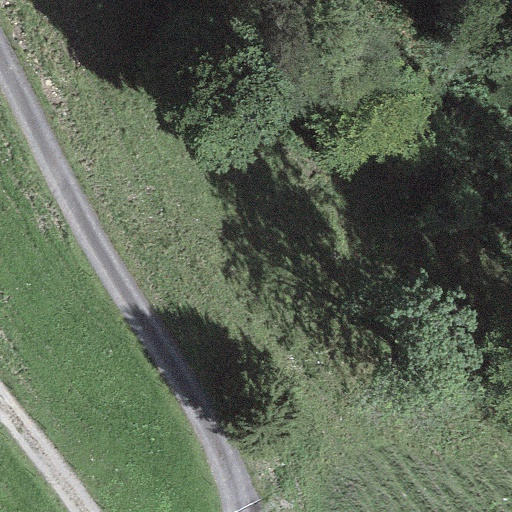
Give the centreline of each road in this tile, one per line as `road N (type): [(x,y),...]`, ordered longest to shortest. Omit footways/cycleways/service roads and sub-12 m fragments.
road 1 (track): [(0,45),(74,215),(180,351),(230,455),(210,511)]
road 2 (track): [(0,393),(96,511)]
